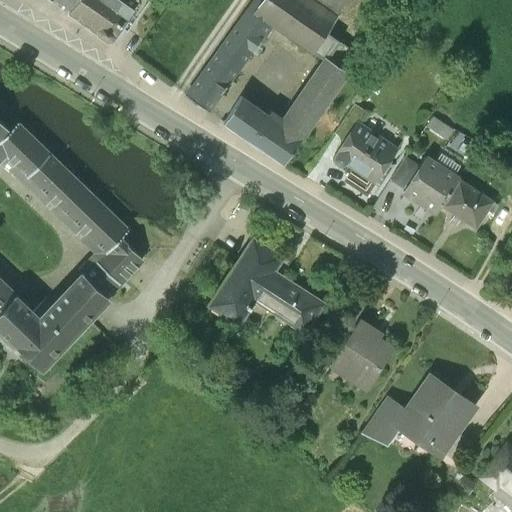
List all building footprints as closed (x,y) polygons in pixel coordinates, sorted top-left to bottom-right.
[(52,0),(67,10),(75,0),(52,0)] [(75,0),(67,10),(67,11),(96,31),(95,32),(106,39),(112,38),(121,25),(126,28),(136,14),(131,10),(133,7),(130,5),(133,0),(75,0)] [(254,0),(185,95),(207,112),(272,20),(314,48),(326,31),(333,21),(334,21),(336,18),(309,0),(254,0)] [(347,0),(309,0),(336,18),(347,0)] [(326,31),(314,48),(325,57),(338,39),(326,31)] [(325,57),(281,119),(282,120),(303,134),(359,55),(338,39),(325,57)] [(260,111),(241,97),(223,123),(263,150),(283,163),(303,134),(282,120),(281,119),(263,106),(260,111)] [(354,103),(335,131),(346,138),(357,123),(358,124),(367,111),(354,103)] [(0,310),(13,297),(0,284),(0,150),(105,253),(69,290),(94,312),(143,259),(121,238),(128,230),(17,123),(10,130),(0,121),(0,310)] [(358,124),(357,123),(346,138),(345,140),(347,141),(342,148),(340,147),(335,156),(334,158),(334,161),(336,163),(338,164),(340,165),(342,164),(344,163),(346,162),(352,166),(373,180),(385,164),(381,161),(391,146),(358,124)] [(458,178),(425,156),(403,189),(436,212),(441,204),(458,178)] [(373,180),(352,166),(350,169),(371,183),(373,180)] [(498,205),(458,178),(441,204),(475,227),(487,210),(492,214),(498,205)] [(258,241),(243,264),(239,261),(210,305),(238,324),(248,308),(249,309),(251,307),(245,303),(254,288),(278,304),(273,311),(304,332),(323,303),(273,271),(282,257),(258,241)] [(69,290),(38,322),(13,297),(0,310),(0,330),(40,368),(94,312),(69,290)] [(340,348),(329,363),(330,364),(350,377),(349,379),(365,389),(392,348),(368,333),(371,328),(358,320),(340,348)] [(330,341),(308,374),(319,381),(330,364),(329,363),(340,348),(330,341)] [(103,361),(94,353),(91,357),(99,365),(103,361)] [(429,373),(404,409),(388,397),(365,430),(384,439),(398,420),(441,450),(455,431),(469,411),(445,394),(449,387),(429,373)] [(472,443),(455,431),(441,450),(458,463),(472,443)] [(511,446),(506,442),(479,476),(494,487),(491,491),(511,507),(511,446)]
